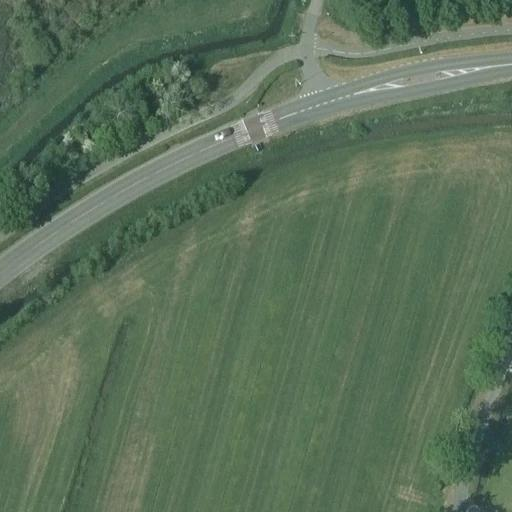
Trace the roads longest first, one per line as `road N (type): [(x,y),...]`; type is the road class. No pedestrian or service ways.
road 1 (tertiary): [(0,272),(87,211),(247,131),(404,83),(511,65)]
road 2 (track): [(241,0),(134,38),(0,142)]
road 3 (unclassified): [(454,511),(511,344)]
